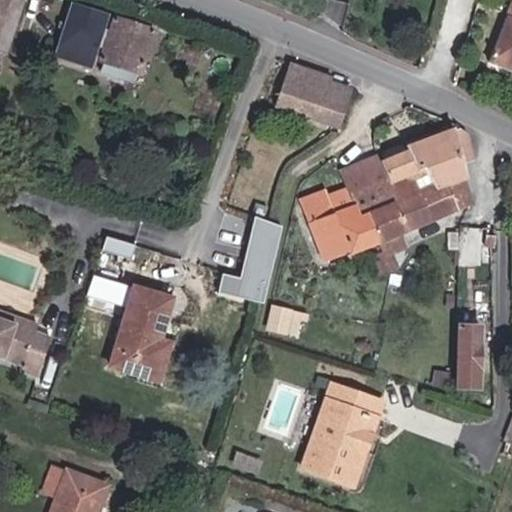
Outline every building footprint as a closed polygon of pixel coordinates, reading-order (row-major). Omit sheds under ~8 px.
[(0,0),(0,50),(4,52),(21,2),(16,0),(0,0)] [(511,0),(488,62),(511,71),(511,0)] [(111,17),(72,5),(65,25),(57,48),(98,61),(103,45),(105,47),(101,60),(137,72),(140,73),(153,31),(114,18),(110,31),(107,31),(111,17)] [(98,61),(57,48),(53,61),(93,73),(98,61)] [(337,127),(350,90),(330,83),(332,78),(290,64),(275,106),(337,127)] [(471,159),(465,136),(454,128),(406,148),(408,151),(417,170),(424,167),(433,186),(435,190),(465,180),(460,162),(471,159)] [(417,170),(408,151),(385,161),(382,154),(379,155),(379,156),(378,157),(397,201),(433,186),(424,167),(417,170)] [(397,201),(378,157),(341,172),(350,195),(358,215),(366,212),(379,243),(384,254),(385,256),(391,253),(405,247),(399,234),(472,203),(465,180),(435,190),(433,186),(397,201)] [(379,243),(366,212),(358,215),(350,195),(329,203),(325,191),(301,200),(324,259),(346,251),(348,256),(379,243)] [(264,216),(267,207),(256,203),(252,213),(264,216)] [(249,284),(259,244),(248,241),(238,281),(249,284)] [(398,269),(391,253),(385,256),(390,268),(391,272),(398,269)] [(390,268),(385,256),(384,254),(374,258),(380,273),(390,268)] [(148,336),(161,295),(133,287),(109,366),(158,381),(170,343),(159,340),(148,336)] [(296,335),(299,319),(306,320),(307,316),(272,308),(268,328),(296,335)] [(32,339),(34,332),(0,319),(0,358),(22,366),(20,371),(37,377),(48,345),(32,339)] [(478,387),(480,327),(458,327),(456,387),(478,387)] [(353,447),(365,414),(376,418),(381,402),(330,384),(319,419),(323,420),(314,448),(309,446),(301,469),(352,486),(364,451),(353,447)] [(511,444),(511,416),(503,441),(511,444)] [(56,499),(66,470),(53,465),(43,494),(56,499)] [(97,511),(107,485),(66,470),(56,499),(50,511),(97,511)]
